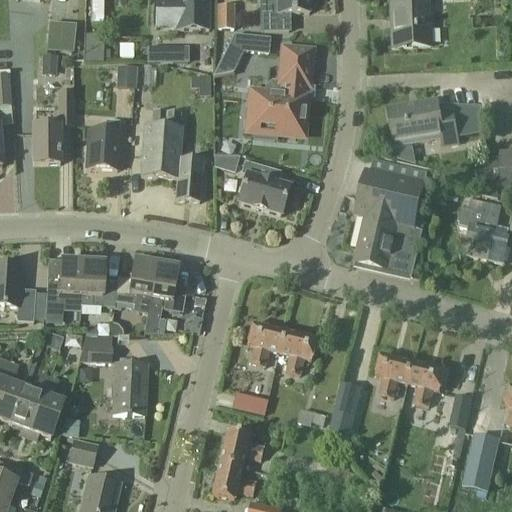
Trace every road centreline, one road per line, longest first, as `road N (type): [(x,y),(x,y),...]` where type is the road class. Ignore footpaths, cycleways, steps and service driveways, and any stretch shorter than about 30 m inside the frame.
road 1 (residential): [(173,511),(237,252)]
road 2 (residential): [(237,252),(136,232),(0,229)]
road 3 (residential): [(511,327),(304,263)]
road 4 (residential): [(304,263),(336,178),(352,85)]
road 5 (residential): [(352,85),(503,79)]
